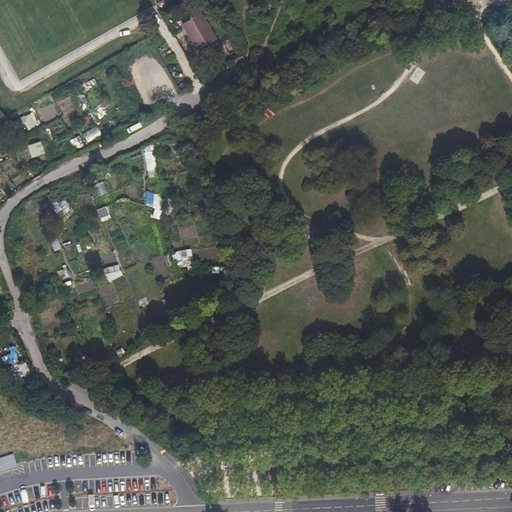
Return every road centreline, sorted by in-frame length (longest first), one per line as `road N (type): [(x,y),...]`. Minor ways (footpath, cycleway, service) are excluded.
road 1 (residential): [(187,511),(179,482),(149,444),(44,373),(0,247)]
road 2 (residential): [(0,231),(10,206),(32,186),(223,88)]
road 3 (unclassified): [(319,508),(511,498)]
